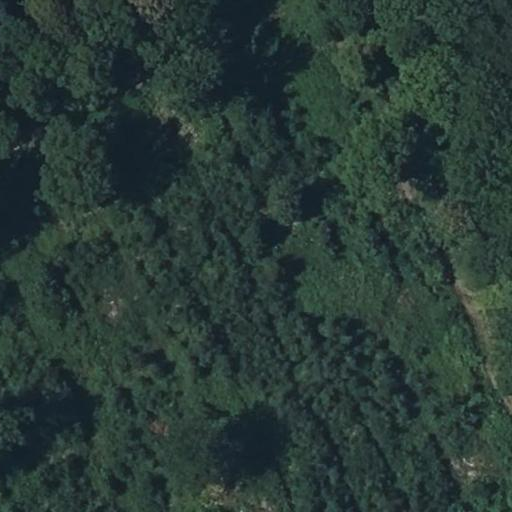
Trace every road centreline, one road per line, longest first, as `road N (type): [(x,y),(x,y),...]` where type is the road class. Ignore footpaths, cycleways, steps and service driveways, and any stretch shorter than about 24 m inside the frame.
road 1 (track): [(308,0),(0,148)]
road 2 (track): [(511,34),(375,0)]
